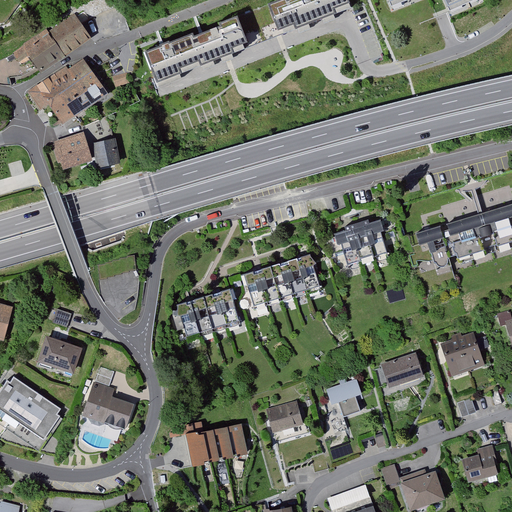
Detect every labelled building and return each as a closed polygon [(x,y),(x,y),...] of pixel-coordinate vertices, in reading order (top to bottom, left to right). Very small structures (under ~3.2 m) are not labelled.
[(3,0),(0,0),(0,21),(4,21),(14,8),(3,0)] [(167,44),(146,52),(158,83),(179,75),(249,48),(351,8),(348,0),(280,0),(237,18),(167,44)] [(478,0),(444,0),(450,13),(478,0)] [(30,56),(39,70),(89,38),(75,16),(15,55),(20,62),(30,56)] [(69,71),(32,95),(43,111),(50,106),(64,127),(108,97),(86,64),(71,74),(69,71)] [(126,75),(116,79),(119,88),(129,85),(126,75)] [(82,138),(58,145),(66,171),(90,164),(82,138)] [(114,144),(95,147),(99,168),(118,165),(114,144)] [(511,217),(511,205),(479,215),(448,224),(451,235),(511,217)] [(347,233),(337,237),(339,243),(341,242),(348,262),(386,250),(380,231),(382,230),(380,223),(370,226),(369,223),(346,230),(347,233)] [(439,227),(416,234),(419,245),(427,243),(441,238),(443,238),(439,227)] [(511,228),(493,234),(499,254),(511,250),(511,228)] [(427,243),(436,273),(450,269),(441,238),(427,243)] [(478,238),(452,246),(458,266),(484,258),(478,238)] [(106,264),(98,265),(99,279),(107,279),(107,277),(114,277),(114,275),(122,275),(122,273),(129,273),(129,271),(136,270),(135,255),(128,256),(128,258),(120,259),(120,260),(112,261),(113,262),(105,263),(106,264)] [(310,259),(246,279),(255,309),(319,288),(310,259)] [(231,294),(178,310),(188,340),(240,324),(231,294)] [(12,310),(0,307),(0,340),(4,342),(12,310)] [(71,316),(60,312),(57,322),(67,326),(71,316)] [(509,312),(498,315),(501,325),(506,324),(511,343),(511,320),(511,321),(509,312)] [(453,340),(442,345),(453,374),(483,362),(471,334),(460,338),(459,334),(451,337),(453,340)] [(476,338),(479,348),(489,345),(486,335),(476,338)] [(81,353),(48,341),(40,363),(73,375),(81,353)] [(416,358),(385,368),(392,389),(423,379),(416,358)] [(114,372),(101,367),(96,381),(109,386),(114,372)] [(8,372),(0,382),(0,420),(36,447),(62,412),(8,372)] [(114,389),(93,382),(82,416),(125,430),(134,405),(112,398),(114,389)] [(357,383),(329,392),(334,407),(362,398),(357,383)] [(498,390),(491,392),(496,406),(502,404),(498,390)] [(472,399),(458,404),(462,418),(476,414),(472,399)] [(295,404),(269,413),(276,436),(303,428),(295,404)] [(203,425),(186,429),(195,469),(249,457),(242,428),(205,436),(203,425)] [(478,455),(462,459),(468,482),(497,474),(490,446),(476,450),(478,455)] [(395,469),(384,473),(389,487),(400,483),(395,469)] [(435,476),(404,485),(411,511),(419,511),(425,510),(424,506),(442,501),(435,476)] [(373,511),(366,489),(330,501),(333,511),(373,511)]
